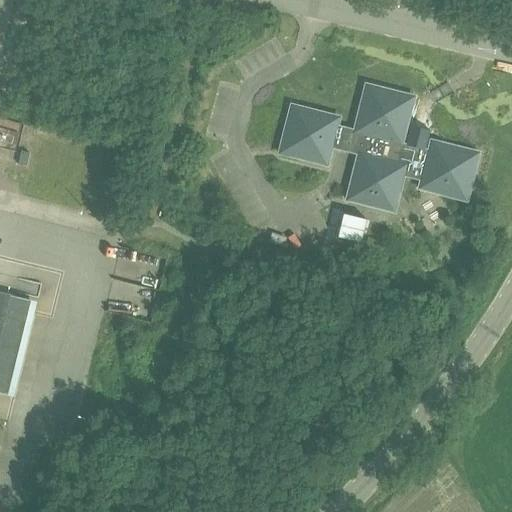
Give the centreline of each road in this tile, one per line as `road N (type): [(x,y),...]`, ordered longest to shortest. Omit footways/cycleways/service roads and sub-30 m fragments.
road 1 (unclassified): [(511,293),(345,511)]
road 2 (unknown): [(306,4),(293,46),(246,86),(231,116),(242,175),(264,197),(295,204)]
